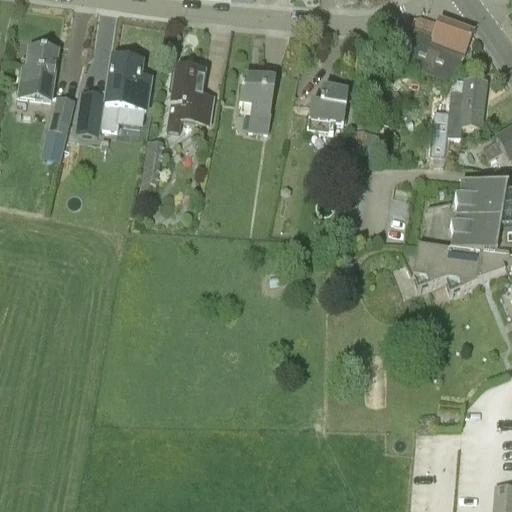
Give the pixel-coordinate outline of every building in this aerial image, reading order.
[(413,26),(402,57),(398,67),(453,88),(472,38),(439,25),(437,29),(419,23),(413,26)] [(398,67),(402,57),(388,52),(385,62),(398,67)] [(52,95),(54,77),(56,68),(59,68),(60,59),(57,59),(57,58),(29,53),(26,73),(22,72),(20,89),(52,95)] [(144,118),(147,101),(150,85),(139,84),(141,70),(112,65),(107,98),(107,102),(92,100),(88,133),(118,138),(121,114),(144,118)] [(213,104),(201,102),(204,79),(176,74),(173,94),(171,109),(169,109),(165,137),(180,139),(182,127),(209,131),(213,104)] [(266,141),(269,120),(274,89),(242,84),(237,116),(242,116),(242,119),(249,120),(247,138),(266,141)] [(486,88),(466,86),(463,85),(461,100),(451,99),(446,142),(457,143),(458,132),(480,135),(486,88)] [(334,129),(343,130),(347,99),(322,95),(319,111),(310,110),(306,134),(332,138),(334,129)] [(48,137),(57,139),(66,142),(74,107),(56,103),(48,137)] [(354,137),(371,141),(373,133),(356,130),(354,137)] [(508,169),(511,166),(511,136),(507,140),(483,153),(489,164),(502,157),(508,169)] [(353,137),(350,157),(368,161),(371,141),(354,137),(353,137)] [(63,156),(66,142),(57,139),(54,154),(63,156)] [(157,191),(164,149),(146,146),(141,188),(142,188),(141,197),(142,197),(141,202),(149,203),(151,190),(157,191)] [(511,282),(511,202),(504,203),(505,197),(506,197),(506,196),(460,188),(459,190),(461,190),(459,202),(454,203),(456,215),(455,222),(454,221),(454,223),(455,223),(454,229),(450,230),(452,242),(450,255),(449,254),(448,256),(417,251),(417,253),(398,250),(411,284),(425,286),(428,293),(417,298),(417,299),(446,288),(450,300),(449,301),(449,302),(511,280),(511,282)] [(334,261),(332,273),(346,275),(348,262),(334,261)] [(491,511),(511,511),(511,492),(493,491),(491,511)]
